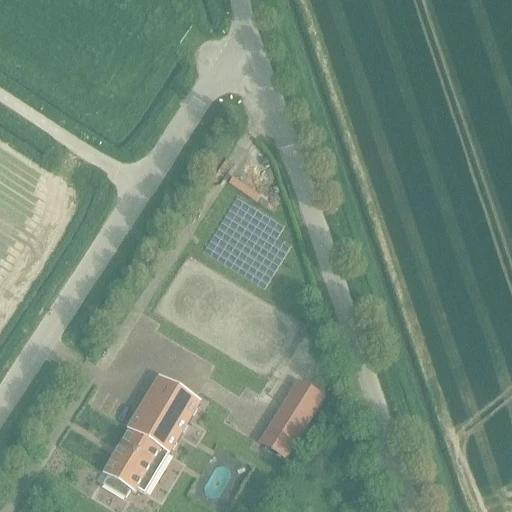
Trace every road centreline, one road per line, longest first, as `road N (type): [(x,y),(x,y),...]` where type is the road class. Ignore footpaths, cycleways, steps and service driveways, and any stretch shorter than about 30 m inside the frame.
road 1 (unclassified): [(411,511),(251,34)]
road 2 (unclassified): [(0,408),(251,34)]
road 3 (track): [(0,95),(145,190)]
